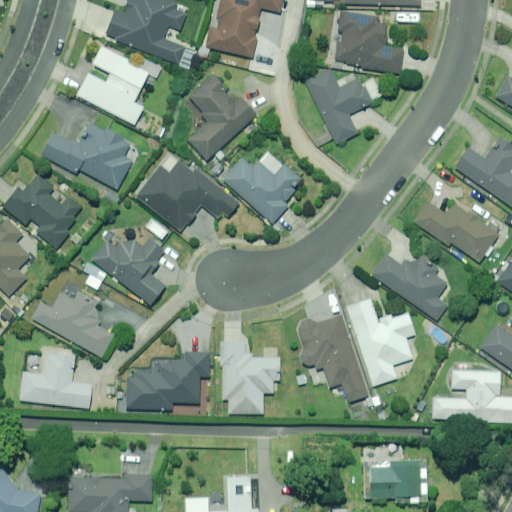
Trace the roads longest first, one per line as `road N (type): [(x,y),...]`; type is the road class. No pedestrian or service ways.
road 1 (residential): [(226,281),(303,260),(333,240),(443,93),(458,54),(464,0)]
road 2 (residential): [(67,0),(51,52),(0,142)]
